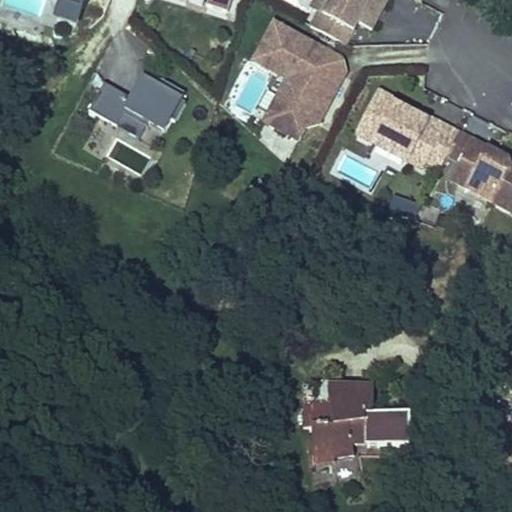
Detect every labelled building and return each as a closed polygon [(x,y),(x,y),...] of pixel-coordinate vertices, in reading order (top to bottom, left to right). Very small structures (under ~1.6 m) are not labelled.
[(89,0),(60,0),(59,4),(86,12),(89,0)] [(177,0),(186,2),(187,0),(209,0),(207,8),(229,15),(233,0),(177,0)] [(388,0),(312,0),(306,12),(314,16),(308,28),(348,49),(360,24),(374,31),(388,0)] [(343,62),(272,24),(250,67),(283,84),(261,128),(298,149),(305,134),(319,130),(346,75),(343,62)] [(147,70),(151,49),(135,46),(131,66),(147,70)] [(123,97),(104,87),(90,116),(116,130),(123,117),(163,138),(182,103),(142,82),(125,113),(117,109),(123,97)] [(444,162),(459,133),(418,110),(415,118),(394,107),(396,101),(378,91),(353,138),(423,176),(428,167),(439,174),(444,162)] [(511,161),(459,133),(444,162),(457,168),(448,184),(511,217),(511,161)] [(389,220),(415,222),(417,201),(391,199),(389,220)] [(296,452),(335,438),(335,425),(351,425),(352,433),(396,434),(395,400),(358,400),(356,372),(297,371),(298,391),(285,392),(286,420),(296,421),(296,452)]
